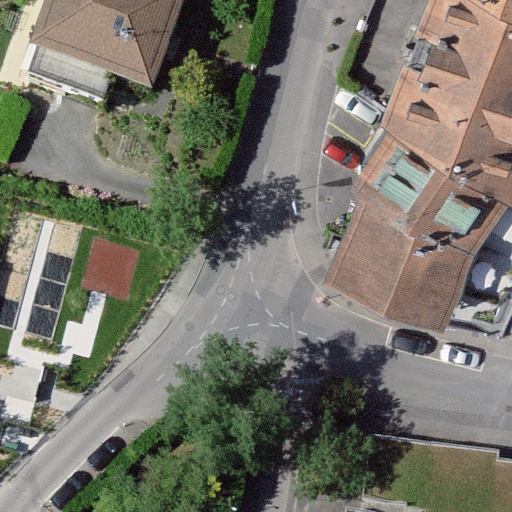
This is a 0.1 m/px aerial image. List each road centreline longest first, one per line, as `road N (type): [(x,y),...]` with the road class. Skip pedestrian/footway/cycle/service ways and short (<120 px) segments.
road 1 (tertiary): [(240,304),(252,223),(320,0)]
road 2 (tertiary): [(28,511),(76,455),(240,304)]
road 3 (residential): [(283,326),(511,388)]
road 4 (residential): [(283,326),(289,385),(270,511)]
